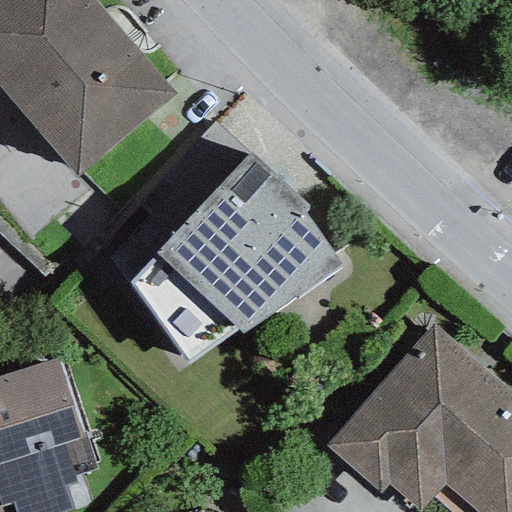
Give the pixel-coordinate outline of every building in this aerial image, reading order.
[(99,0),(0,0),(0,83),(76,172),(175,88),(99,0)] [(246,152),(213,121),(138,202),(170,232),(246,152)] [(307,201),(250,148),(246,152),(170,232),(156,246),(243,329),(341,260),(303,208),(307,201)] [(511,511),(511,392),(432,323),(326,445),(379,490),(387,481),(420,510),(445,481),(480,511),(511,511)] [(56,356),(0,373),(0,492),(4,505),(12,502),(15,511),(67,511),(71,511),(62,484),(76,480),(63,442),(82,436),(56,356)]
